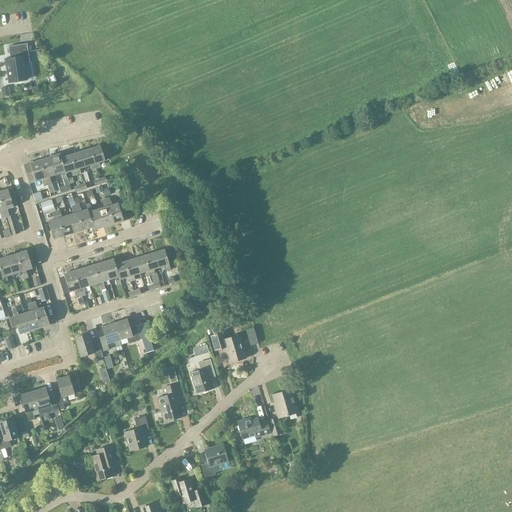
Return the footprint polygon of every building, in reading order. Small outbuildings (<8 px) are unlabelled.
[(29,62),(27,44),(8,47),(9,58),(4,59),(8,83),(26,80),(23,63),(29,62)] [(9,96),(8,87),(1,88),(2,97),(9,96)] [(100,146),(90,149),(96,168),(100,167),(99,162),(105,161),(100,146)] [(90,149),(81,152),(85,167),(90,165),(92,170),(96,168),(90,149)] [(81,152),(71,155),(77,174),(81,173),(79,168),(85,167),(81,152)] [(61,173),(63,181),(64,186),(68,185),(67,179),(65,173),(61,158),(60,154),(49,157),(55,175),(61,173)] [(71,155),(61,158),(65,173),(71,171),(72,176),(77,174),(71,155)] [(49,157),(40,160),(47,185),(50,194),(54,192),(49,177),(55,175),(49,157)] [(47,185),(40,160),(23,166),(29,183),(41,179),(44,187),(47,185)] [(8,190),(0,191),(0,200),(5,217),(9,216),(7,209),(13,207),(8,190)] [(110,199),(106,200),(114,225),(124,222),(118,204),(112,206),(110,199)] [(40,204),(42,212),(53,209),(51,200),(40,204)] [(104,208),(98,210),(104,228),(114,225),(106,200),(102,201),(104,208)] [(74,215),(68,216),(73,234),(83,231),(76,206),(75,206),(74,203),(71,204),(72,207),(74,215)] [(79,205),(76,206),(83,231),(93,228),(88,210),(87,210),(82,212),(79,205)] [(86,206),(87,210),(88,210),(93,228),(94,231),(104,228),(98,210),(92,212),(90,205),(86,206)] [(60,211),(56,212),(64,237),(73,234),(68,216),(62,218),(60,211)] [(54,241),(64,237),(56,212),(52,214),(54,221),(48,223),(54,241)] [(16,234),(11,217),(7,218),(12,235),(16,234)] [(165,249),(155,252),(159,267),(165,266),(166,270),(171,269),(165,249)] [(26,251),(16,254),(24,279),(28,278),(26,270),(32,269),(26,251)] [(155,252),(145,255),(151,275),(155,274),(153,269),(159,267),(155,252)] [(16,254),(6,257),(12,275),(18,273),(20,280),(24,279),(16,254)] [(145,255),(135,258),(140,274),(145,272),(147,276),(151,275),(145,255)] [(8,284),(6,277),(12,275),(6,257),(0,258),(0,272),(4,285),(8,284)] [(135,258),(125,262),(131,281),(135,280),(134,275),(140,274),(135,258)] [(122,284),(120,280),(115,265),(114,259),(104,262),(109,280),(115,278),(117,285),(122,284)] [(104,262),(94,265),(102,290),(105,289),(103,282),(109,280),(104,262)] [(127,283),(131,281),(125,262),(115,265),(120,280),(125,278),(127,283)] [(94,265),(84,268),(90,286),(95,284),(97,291),(102,290),(94,265)] [(84,268),(74,271),(82,296),(86,295),(83,288),(90,286),(84,268)] [(61,284),(64,294),(75,290),(78,297),(82,296),(74,271),(64,274),(67,282),(61,284)] [(46,287),(38,289),(42,301),(49,299),(46,287)] [(108,291),(102,293),(105,302),(110,300),(108,291)] [(44,308),(38,310),(35,302),(32,303),(40,328),(49,325),(44,308)] [(28,305),(30,312),(24,314),(30,332),(40,328),(32,303),(28,305)] [(16,324),(19,335),(30,332),(24,314),(18,315),(16,308),(11,310),(13,314),(8,316),(11,326),(16,324)] [(127,320),(114,323),(120,340),(127,338),(129,344),(139,341),(135,327),(129,328),(127,320)] [(103,352),(109,350),(107,344),(115,342),(116,348),(121,346),(120,340),(114,323),(102,327),(104,336),(99,338),(103,352)] [(246,358),(239,335),(225,339),(223,333),(211,337),(215,351),(224,348),(225,354),(227,353),(230,363),(246,358)] [(81,357),(94,353),(96,359),(103,357),(97,339),(90,341),(88,334),(75,338),(81,357)] [(214,373),(210,359),(198,363),(201,371),(191,374),(197,393),(212,388),(208,376),(214,373)] [(54,395),(58,409),(59,410),(64,409),(63,404),(67,403),(65,396),(74,394),(69,376),(56,380),(60,393),(54,395)] [(176,384),(165,388),(168,396),(157,399),(164,422),(179,418),(175,403),(181,401),(176,384)] [(46,389),(33,392),(38,410),(40,417),(59,412),(59,410),(58,409),(54,395),(48,397),(46,389)] [(297,413),(291,390),(273,395),(276,408),(275,408),(278,418),(297,413)] [(32,412),(38,410),(33,392),(21,396),(28,422),(34,420),(32,412)] [(149,429),(145,416),(134,419),(137,429),(126,432),(131,451),(146,447),(142,431),(149,429)] [(17,419),(21,434),(22,439),(28,437),(27,432),(28,432),(23,417),(17,419)] [(63,425),(60,417),(54,419),(57,427),(63,425)] [(272,433),(268,422),(266,422),(259,424),(257,418),(248,421),(247,419),(237,422),(242,440),(255,436),(255,438),(269,434),(272,433)] [(268,420),(268,422),(272,433),(273,437),(281,434),(276,418),(268,420)] [(0,430),(0,450),(11,447),(9,440),(18,438),(12,419),(0,422),(0,425),(1,430),(0,430)] [(223,446),(204,452),(208,463),(201,465),(205,479),(216,475),(213,465),(227,461),(223,446)] [(115,461),(111,447),(97,451),(98,455),(91,457),(97,480),(113,476),(110,463),(115,461)] [(180,496),(183,504),(193,501),(196,508),(208,505),(203,489),(195,491),(191,478),(181,482),(180,479),(171,482),(176,498),(180,496)]
